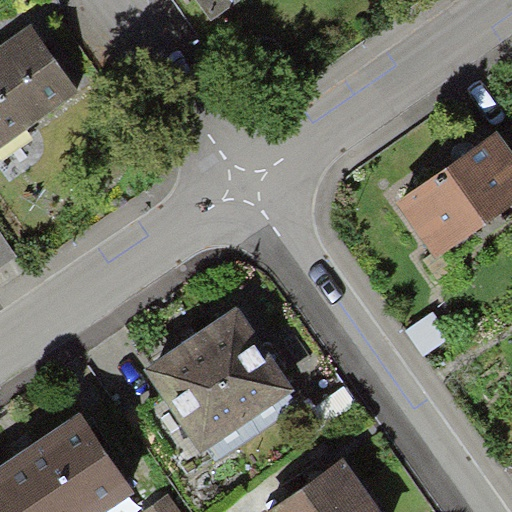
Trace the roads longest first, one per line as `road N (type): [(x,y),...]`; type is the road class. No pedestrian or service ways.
road 1 (residential): [(477,511),(248,189)]
road 2 (residential): [(248,189),(511,0)]
road 3 (residential): [(0,351),(248,189)]
road 4 (residential): [(248,189),(121,0)]
